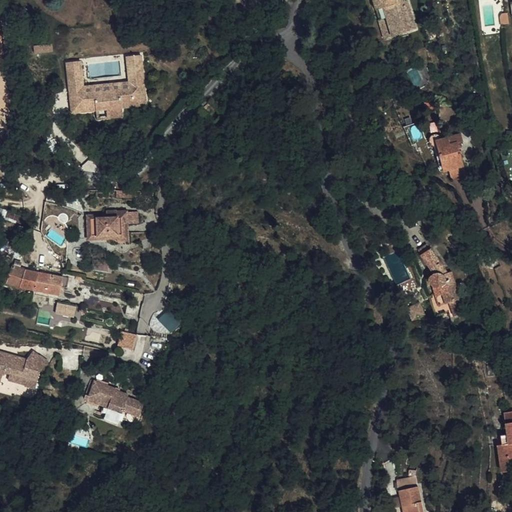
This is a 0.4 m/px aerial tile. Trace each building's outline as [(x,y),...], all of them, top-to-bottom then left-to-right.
[(375,8),(372,9),(377,30),(387,27),(392,46),(414,40),(405,7),(395,9),(393,2),(375,8)] [(383,49),(392,46),(387,27),(377,30),(383,49)] [(63,70),(68,121),(105,117),(106,125),(121,124),(120,115),(143,113),(138,63),(124,64),(126,90),(127,97),(81,102),(80,95),(77,69),(63,70)] [(127,97),(126,90),(80,95),(81,102),(127,97)] [(451,114),(439,115),(440,128),(452,127),(451,114)] [(466,152),(463,142),(439,150),(448,179),(465,173),(459,155),(466,152)] [(110,224),(91,225),(91,242),(101,242),(100,244),(104,244),(119,244),(119,247),(131,246),(130,232),(130,220),(121,220),(121,218),(119,218),(119,227),(110,226),(110,224)] [(119,218),(110,218),(110,224),(110,226),(119,227),(119,218)] [(141,220),(130,220),(130,232),(142,231),(141,220)] [(431,253),(423,260),(438,283),(437,283),(435,284),(434,285),(434,286),(433,287),(433,288),(433,289),(433,290),(433,291),(434,292),(434,293),(435,294),(436,295),(439,296),(442,296),(443,295),(444,295),(451,312),(455,310),(459,323),(470,319),(455,278),(451,279),(431,253)] [(103,256),(90,256),(91,258),(91,262),(91,266),(104,266),(103,256)] [(4,293),(38,299),(40,279),(25,276),(12,274),(10,287),(5,286),(4,293)] [(38,299),(50,300),(53,281),(40,279),(38,299)] [(53,281),(50,300),(62,302),(64,294),(65,283),(53,281)] [(72,296),(73,284),(65,283),(64,294),(72,296)] [(95,294),(84,293),(83,302),(94,304),(95,294)] [(439,296),(436,295),(443,314),(451,312),(444,295),(443,295),(442,296),(439,296)] [(423,311),(411,317),(416,328),(428,322),(423,311)] [(137,347),(125,345),(124,355),(135,357),(137,347)] [(0,379),(11,383),(13,380),(16,381),(14,386),(42,396),(49,375),(55,368),(40,358),(33,366),(0,356),(0,379)] [(0,387),(9,391),(11,383),(0,379),(0,387)] [(122,395),(101,387),(94,407),(110,413),(109,416),(114,418),(112,424),(125,429),(130,417),(146,423),(151,409),(134,403),(135,401),(121,396),(122,395)] [(506,455),(502,455),(506,484),(511,483),(511,423),(509,424),(511,445),(505,446),(506,455)] [(403,488),(401,500),(403,500),(405,511),(427,511),(422,485),(403,488)]
